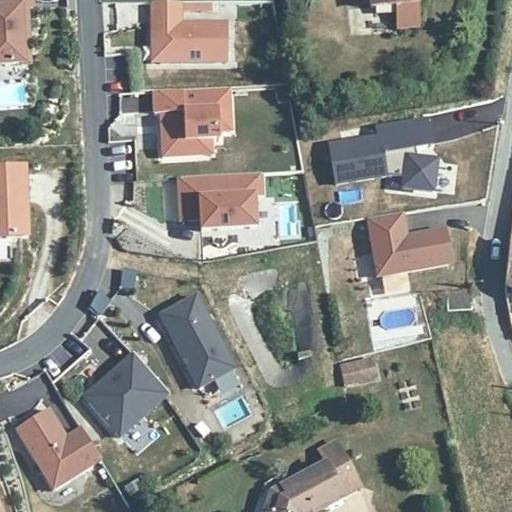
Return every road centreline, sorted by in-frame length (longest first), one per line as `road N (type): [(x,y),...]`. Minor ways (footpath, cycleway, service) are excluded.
road 1 (residential): [(0,366),(53,341),(81,297),(93,252),(88,0)]
road 2 (residential): [(511,147),(495,298),(511,365)]
